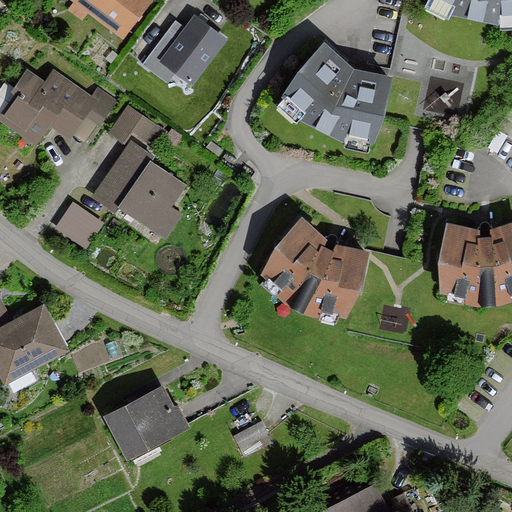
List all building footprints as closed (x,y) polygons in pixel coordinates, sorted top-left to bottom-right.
[(154,0),(153,0),(67,0),(67,1),(125,41),(154,0)] [(511,0),(421,0),(419,7),(468,27),(511,25),(511,0)] [(174,77),(188,88),(222,43),(191,19),(183,30),(175,24),(144,65),(169,84),(174,77)] [(381,81),(346,73),(315,51),(274,107),(316,138),(366,149),(381,81)] [(74,137),(86,145),(115,101),(97,89),(91,98),(51,72),(44,83),(22,69),(8,91),(12,94),(0,112),(0,124),(38,149),(50,131),(70,144),(74,137)] [(148,160),(122,145),(91,198),(165,242),(181,215),(170,208),(184,185),(146,163),(148,160)] [(88,245),(105,219),(73,198),(56,225),(88,245)] [(358,253),(323,245),(293,223),(251,279),(294,310),(344,321),(358,253)] [(511,226),(478,235),(441,229),(429,298),(481,306),(511,298),(511,226)] [(40,308),(0,330),(0,382),(1,385),(63,350),(40,308)] [(182,427),(159,384),(97,416),(120,460),(182,427)] [(270,443),(260,424),(236,437),(246,456),(270,443)] [(389,511),(370,480),(316,511),(389,511)]
